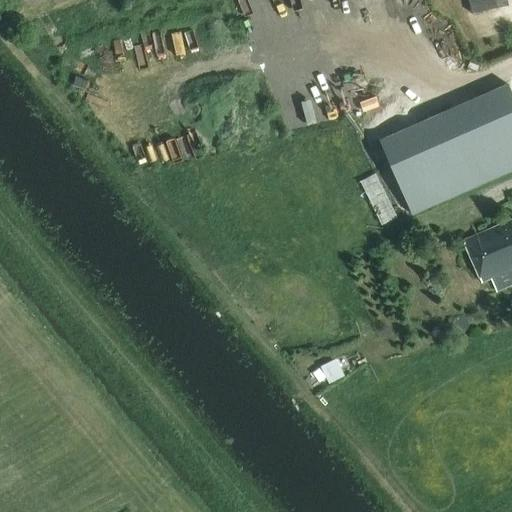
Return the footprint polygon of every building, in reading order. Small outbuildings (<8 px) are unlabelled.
[(466,0),(471,18),(498,11),(495,0),(466,0)] [(511,81),(393,135),(427,212),(511,174),(511,81)] [(378,224),(398,216),(379,171),(359,179),(378,224)] [(511,220),(465,240),(482,281),(492,277),(499,291),(511,285),(511,282),(510,278),(511,277),(511,220)] [(331,381),(344,374),(336,360),(323,367),(331,381)]
